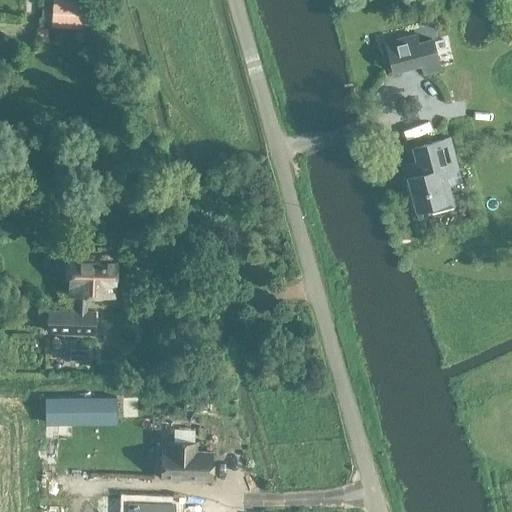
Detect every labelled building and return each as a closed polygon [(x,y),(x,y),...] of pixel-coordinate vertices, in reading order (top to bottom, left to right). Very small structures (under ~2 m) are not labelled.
[(92,27),(94,2),(68,0),(54,0),(52,24),(92,27)] [(417,43),(415,35),(386,42),(393,71),(421,63),(424,72),(440,68),(432,39),(417,43)] [(511,118),(488,125),(493,144),(511,139),(511,118)] [(417,209),(423,207),(427,206),(429,212),(453,205),(443,168),(457,165),(449,138),(414,147),(421,173),(408,177),(417,209)] [(94,332),(95,312),(85,311),(86,292),(113,293),(113,282),(113,280),(117,277),(117,269),(114,266),(114,264),(92,263),(93,255),(65,255),(64,277),(72,277),(71,291),(78,292),(78,311),(49,310),(48,331),(94,332)] [(104,415),(103,392),(79,393),(79,416),(104,415)] [(162,450),(161,478),(183,479),(183,477),(193,478),(192,479),(212,480),(213,452),(196,451),(196,441),(172,441),(172,450),(162,450)] [(40,503),(39,511),(68,511),(68,504),(40,503)]
